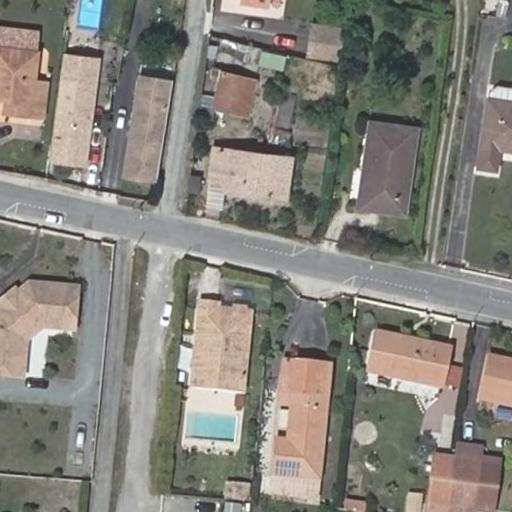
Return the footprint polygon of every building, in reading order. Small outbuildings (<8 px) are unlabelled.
[(99,27),(102,0),(82,0),(79,25),(99,27)] [(317,52),(342,58),(346,28),(321,25),(317,52)] [(17,115),(38,117),(47,54),(7,49),(3,80),(0,79),(0,102),(0,101),(18,103),(17,115)] [(260,65),(282,69),(284,54),(262,51),(260,65)] [(71,55),(68,80),(58,159),(94,164),(108,60),(71,55)] [(247,115),(256,82),(223,73),(214,105),(247,115)] [(511,87),(490,85),(489,97),(511,100),(511,87)] [(290,126),(294,95),(283,93),(279,125),(290,126)] [(511,100),(489,97),(479,166),(498,168),(501,147),(511,149),(511,100)] [(129,176),(161,180),(172,102),(140,98),(129,176)] [(374,166),(368,207),(405,213),(415,129),(371,123),(366,165),(374,166)] [(286,197),(290,158),(214,148),(211,179),(226,181),(226,190),(286,197)] [(360,206),(368,207),(374,166),(366,165),(360,206)] [(226,181),(211,179),(208,204),(224,205),(226,190),(226,181)] [(0,306),(0,373),(1,373),(2,358),(12,359),(24,349),(25,339),(42,325),(73,328),(76,287),(29,283),(0,306)] [(220,304),(202,302),(197,356),(194,380),(214,381),(214,390),(244,391),(251,313),(220,310),(220,304)] [(369,369),(441,385),(448,349),(377,334),(369,369)] [(2,358),(1,373),(22,375),(24,349),(12,359),(2,358)] [(511,363),(491,359),(482,396),(511,403),(511,363)] [(275,473),(320,476),(330,365),(285,361),(282,391),(293,392),(289,440),(278,440),(275,473)] [(194,380),(194,388),(214,390),(214,381),(194,380)] [(447,511),(448,505),(454,457),(434,454),(426,511),(447,511)] [(472,511),(480,461),(454,457),(448,505),(447,511),(472,511)] [(246,500),(248,484),(229,483),(227,498),(246,500)]
